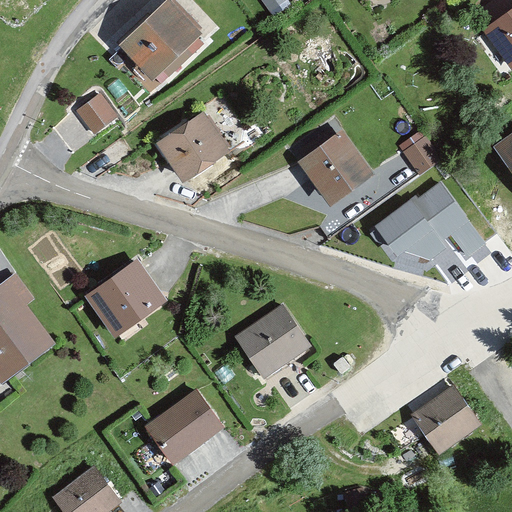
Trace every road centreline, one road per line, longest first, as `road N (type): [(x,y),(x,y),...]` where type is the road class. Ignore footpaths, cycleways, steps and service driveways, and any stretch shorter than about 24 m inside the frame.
road 1 (residential): [(450,317),(354,276),(4,168)]
road 2 (residential): [(450,317),(188,511)]
road 3 (residential): [(4,168),(77,30),(107,0)]
